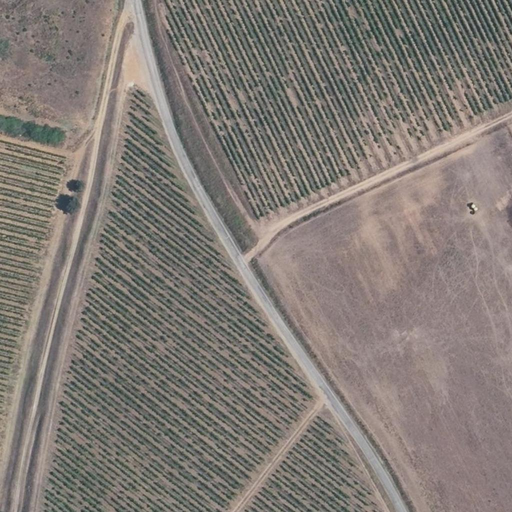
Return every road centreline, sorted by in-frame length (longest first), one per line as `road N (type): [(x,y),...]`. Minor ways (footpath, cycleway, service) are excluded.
road 1 (unclassified): [(134,0),(176,145),(213,217),(400,511)]
road 2 (track): [(15,511),(118,31),(134,3)]
road 3 (track): [(242,262),(266,235),(317,202),(511,111)]
road 4 (track): [(330,397),(236,511)]
